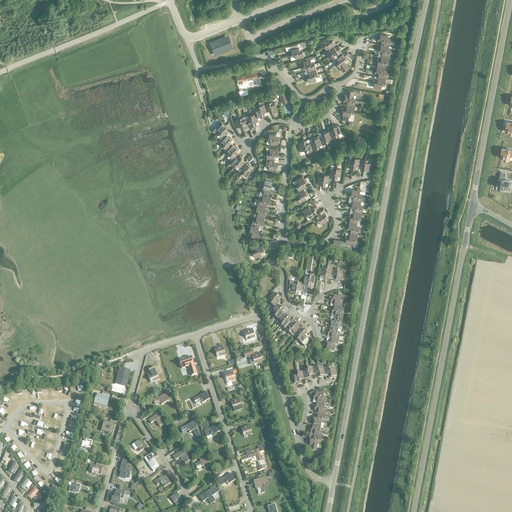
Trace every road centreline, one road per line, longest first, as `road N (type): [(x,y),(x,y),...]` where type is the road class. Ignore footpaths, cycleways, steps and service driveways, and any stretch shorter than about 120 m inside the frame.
road 1 (tertiary): [(333,482),(426,0)]
road 2 (unclassified): [(414,511),(471,206)]
road 3 (unclassified): [(471,206),(509,0)]
road 4 (residential): [(0,72),(169,1)]
road 5 (residential): [(303,99),(265,57),(205,69),(186,40)]
